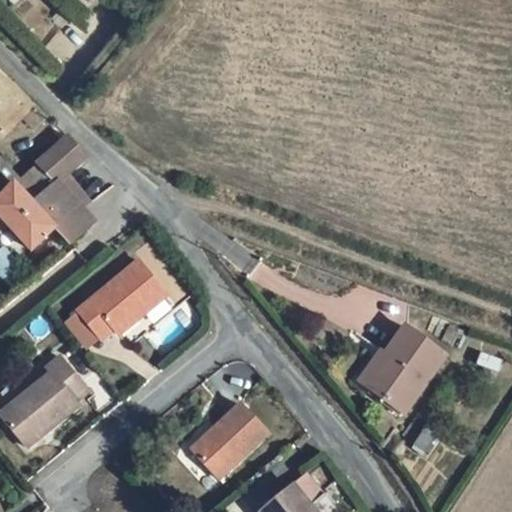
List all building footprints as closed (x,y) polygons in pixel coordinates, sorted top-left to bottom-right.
[(86,0),(75,0),(68,8),(89,24),(99,11),(86,0)] [(41,155),(53,143),(0,92),(0,150),(1,152),(20,133),(41,155)] [(66,155),(37,183),(59,203),(69,193),(87,175),(66,155)] [(37,183),(25,193),(5,174),(0,178),(0,229),(35,268),(59,247),(72,262),(88,248),(80,234),(59,203),(37,183)] [(94,221),(69,193),(59,203),(80,234),(84,230),(94,221)] [(173,300),(188,287),(150,240),(134,253),(173,300)] [(140,274),(79,321),(103,349),(137,323),(142,329),(167,309),(140,274)] [(388,363),(367,394),(399,418),(439,361),(402,334),(385,361),(388,363)] [(385,361),(373,353),(351,383),(367,394),(388,363),(385,361)] [(52,376),(0,417),(28,451),(79,410),(74,405),(89,393),(63,359),(48,371),(52,376)] [(243,419),(187,464),(212,496),(269,452),(243,419)] [(314,511),(301,494),(276,511),(314,511)]
